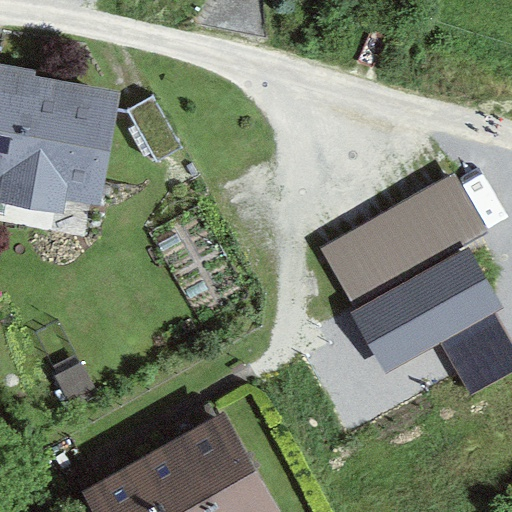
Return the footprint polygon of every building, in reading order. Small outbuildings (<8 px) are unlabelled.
[(0,78),(0,171),(11,174),(8,192),(54,200),(57,182),(92,188),(108,97),(0,78)] [(182,145),(153,93),(127,108),(156,160),(182,145)] [(354,306),(488,230),(455,173),(322,248),(354,306)] [(469,246),(351,313),(386,375),(440,344),(470,396),(511,372),(511,342),(495,312),(503,307),(469,246)] [(275,511),(222,418),(178,443),(217,511),(275,511)] [(134,468),(159,511),(217,511),(178,443),(134,468)] [(159,511),(134,468),(93,491),(105,511),(159,511)]
